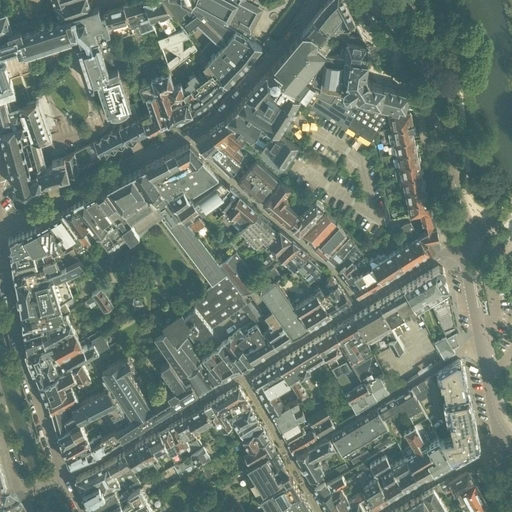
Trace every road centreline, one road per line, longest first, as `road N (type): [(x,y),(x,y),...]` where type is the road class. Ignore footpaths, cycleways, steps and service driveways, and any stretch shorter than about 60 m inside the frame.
road 1 (residential): [(319,0),(205,125),(10,229),(0,226)]
road 2 (residential): [(242,376),(460,241)]
road 3 (residential): [(61,474),(17,341),(0,240)]
road 4 (residential): [(468,223),(412,0)]
road 5 (residential): [(61,474),(242,376)]
road 6 (unclassified): [(460,241),(503,440)]
road 7 (residential): [(320,511),(242,376)]
road 8 (residential): [(503,440),(378,511)]
